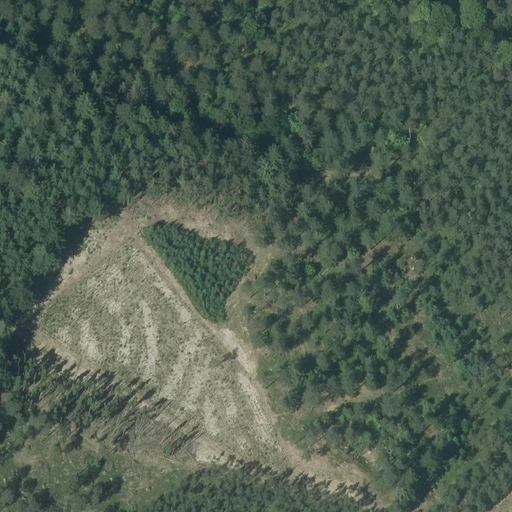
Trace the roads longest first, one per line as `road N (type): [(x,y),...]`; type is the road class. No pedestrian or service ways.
road 1 (track): [(0,22),(96,86),(320,171),(427,184),(511,290)]
road 2 (track): [(0,407),(75,439),(352,511)]
